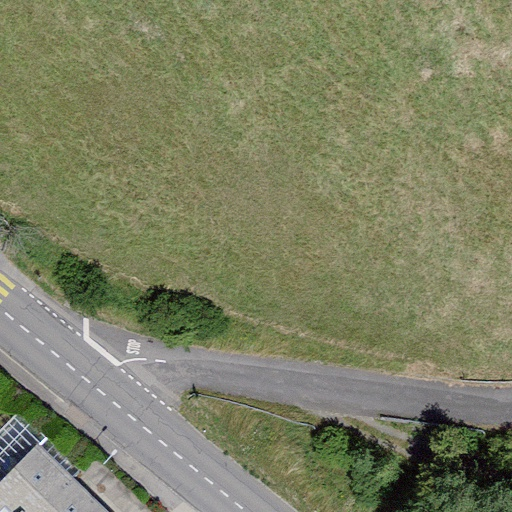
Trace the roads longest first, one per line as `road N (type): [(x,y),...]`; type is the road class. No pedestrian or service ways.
road 1 (unclassified): [(511,404),(370,402),(143,367),(66,365)]
road 2 (tertiary): [(245,511),(66,365)]
